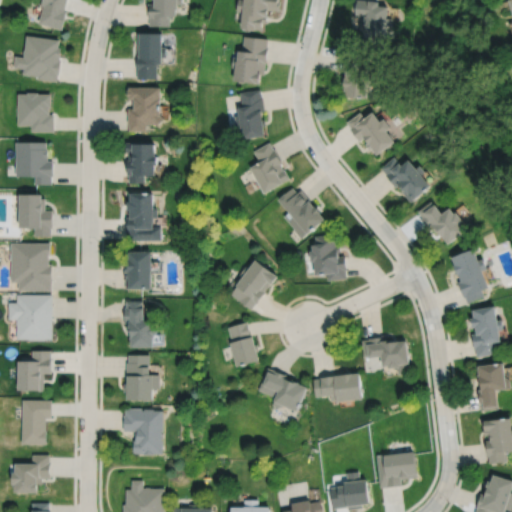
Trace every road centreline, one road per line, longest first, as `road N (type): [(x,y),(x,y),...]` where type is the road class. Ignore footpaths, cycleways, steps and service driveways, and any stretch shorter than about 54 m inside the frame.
road 1 (residential): [(319,0),(299,90),(305,125),(404,257),(433,324),(449,460),(444,487),(424,511)]
road 2 (residential): [(88,511),(90,104),(108,0)]
